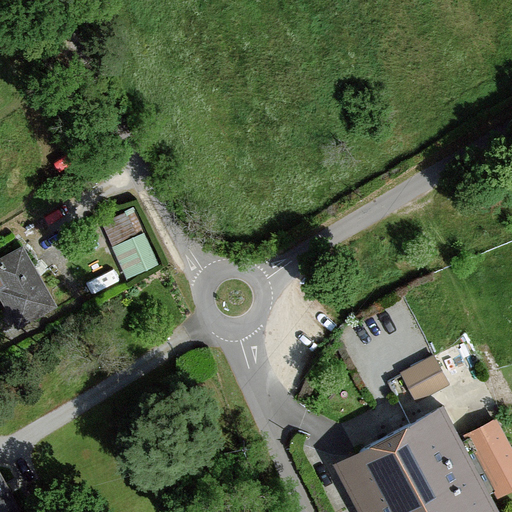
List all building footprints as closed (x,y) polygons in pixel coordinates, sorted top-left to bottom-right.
[(128,211),(104,222),(114,245),(138,235),(128,211)] [(55,304),(23,249),(0,261),(0,278),(5,288),(1,290),(20,324),(55,304)] [(408,295),(421,320),(437,350),(463,336),(432,279),(406,293),(408,295)] [(362,351),(421,320),(408,295),(349,326),(355,338),(362,351)] [(344,344),(369,394),(381,388),(379,385),(362,351),(355,338),(344,344)] [(438,354),(435,355),(446,376),(459,370),(448,348),(438,354)] [(446,376),(435,355),(404,372),(418,398),(449,381),(446,376)] [(499,511),(489,493),(461,439),(444,407),(343,461),(369,511),(499,511)] [(511,445),(498,419),(461,439),(489,493),(498,488),(500,491),(511,484),(511,445)] [(0,511),(22,511),(0,472),(0,511)]
